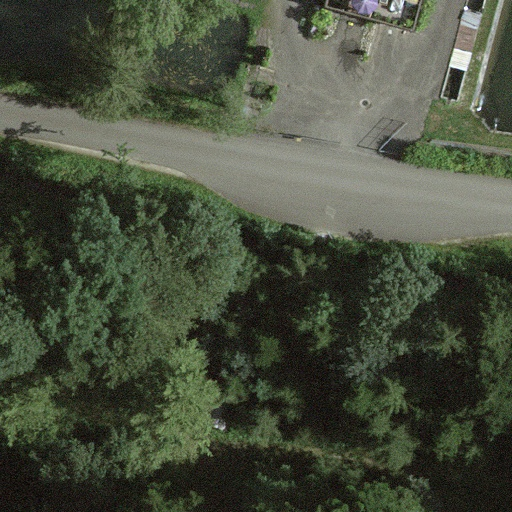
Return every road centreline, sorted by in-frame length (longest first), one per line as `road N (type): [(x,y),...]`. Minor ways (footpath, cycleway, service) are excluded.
road 1 (track): [(0,362),(108,427),(154,444),(320,457),(511,488)]
road 2 (unclassified): [(511,201),(81,137),(0,117)]
